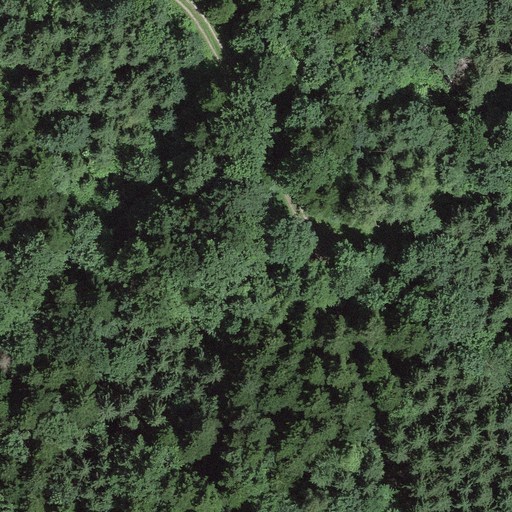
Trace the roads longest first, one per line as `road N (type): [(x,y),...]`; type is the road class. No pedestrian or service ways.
road 1 (track): [(182,0),(215,27),(316,230),(385,443),(395,511)]
road 2 (track): [(316,230),(511,412)]
road 3 (track): [(341,311),(407,389),(452,511)]
